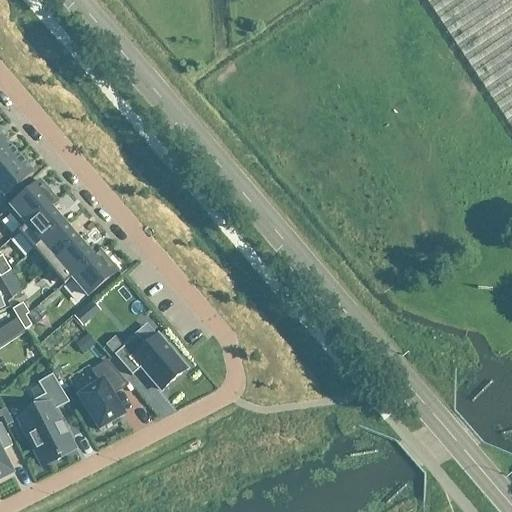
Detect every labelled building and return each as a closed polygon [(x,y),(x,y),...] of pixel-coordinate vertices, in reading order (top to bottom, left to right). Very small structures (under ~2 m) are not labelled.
[(511,0),(425,0),(511,130),(511,0)] [(3,140),(0,142),(0,170),(17,156),(3,140)] [(17,156),(0,170),(0,194),(3,198),(32,173),(17,156)] [(20,236),(51,209),(49,207),(56,201),(39,181),(5,211),(21,229),(17,232),(20,236)] [(65,226),(51,209),(20,236),(34,252),(65,226)] [(79,242),(65,226),(34,252),(48,268),(79,242)] [(79,242),(48,268),(62,285),(100,252),(100,251),(92,258),(79,242)] [(100,252),(62,285),(63,285),(70,279),(86,297),(117,271),(100,252)] [(2,256),(0,256),(0,279),(1,281),(11,272),(2,256)] [(11,272),(1,281),(5,288),(16,280),(11,272)] [(22,303),(11,310),(17,320),(24,316),(28,314),(22,303)] [(24,316),(17,320),(24,330),(31,326),(24,316)] [(16,319),(2,328),(10,341),(24,331),(16,319)] [(185,370),(156,336),(145,346),(136,336),(113,355),(131,376),(140,368),(161,391),(185,370)] [(125,383),(106,361),(90,371),(96,380),(75,393),(98,431),(123,416),(109,392),(125,383)] [(51,374),(37,383),(44,395),(32,401),(37,410),(18,420),(41,466),(56,459),(56,460),(60,458),(59,457),(74,450),(66,435),(67,434),(61,422),(60,422),(54,411),(68,403),(51,374)] [(0,424),(0,478),(11,473),(0,451),(11,446),(0,424)]
